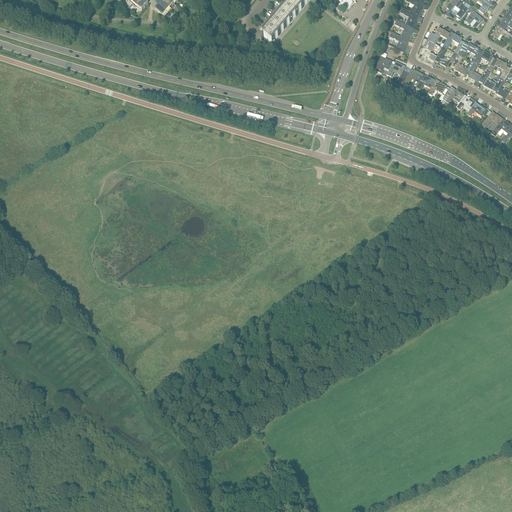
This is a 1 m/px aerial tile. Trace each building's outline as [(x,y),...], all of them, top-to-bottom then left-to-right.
[(148,3),(144,0),(143,0),(137,7),(142,11),(148,3)] [(169,0),(162,0),(162,1),(170,8),(172,9),(175,5),(173,3),(169,0)] [(310,0),(295,0),(263,38),(272,45),(310,0)] [(336,0),(337,0),(339,1),(341,3),(340,3),(341,3),(339,6),(346,12),(355,2),(356,2),(353,0),(336,0)] [(422,10),(424,5),(413,0),(405,0),(405,1),(414,6),(410,13),(419,17),(423,10),(422,10)] [(482,6),(478,11),(483,15),(491,5),(489,3),(491,1),(489,0),(478,0),(477,2),(482,6)] [(166,12),(170,8),(162,1),(158,5),(166,12)] [(461,4),(459,2),(455,7),(460,11),(456,16),(458,17),(457,19),(460,21),(469,9),(464,6),(466,4),(463,1),(461,4)] [(162,16),(166,12),(158,5),(155,9),(162,16)] [(470,15),(465,21),(470,25),(473,27),(476,22),(479,24),(483,19),(475,13),(477,11),(472,7),(472,8),(470,9),(470,10),(469,11),(470,11),(468,13),(470,15)] [(419,17),(410,13),(402,9),(400,12),(399,13),(409,18),(405,25),(414,29),(418,22),(417,22),(419,17)] [(503,20),(498,26),(504,30),(507,26),(511,29),(511,22),(511,21),(510,21),(505,17),(504,16),(502,19),(503,20)] [(414,29),(405,25),(397,21),(396,22),(394,25),(404,30),(400,37),(409,41),(412,34),(414,29)] [(504,30),(498,26),(497,26),(495,29),(496,29),(492,36),(497,40),(501,35),(508,40),(511,36),(509,34),(504,30)] [(432,33),(428,40),(436,45),(440,36),(447,40),(450,34),(439,28),(435,35),(432,33)] [(450,34),(447,40),(443,47),(447,50),(452,41),(459,45),(462,39),(451,32),(450,34)] [(409,41),(400,37),(392,33),(391,34),(389,37),(399,42),(395,49),(403,54),(407,46),(409,41)] [(431,53),(436,45),(428,40),(424,38),(421,46),(424,47),(423,47),(427,49),(422,56),(434,63),(435,61),(437,57),(431,53)] [(464,42),(461,48),(457,54),(463,58),(467,51),(475,56),(472,62),(479,49),(470,44),(470,45),(464,42)] [(447,50),(443,47),(437,57),(435,61),(446,68),(449,62),(442,58),(447,50)] [(486,70),(485,70),(486,70),(493,57),(485,52),(484,53),(479,50),(479,49),(472,62),(477,65),(481,59),(489,63),(487,67),(486,70)] [(457,55),(453,62),(451,67),(456,70),(455,71),(464,76),(472,62),(467,69),(459,65),(463,58),(457,54),(457,55)] [(375,70),(374,71),(379,73),(382,74),(383,70),(384,68),(389,70),(393,62),(386,58),(381,56),(375,70)] [(493,57),(486,70),(491,73),(495,66),(503,71),(499,78),(507,64),(499,59),(498,61),(493,58),(493,57)] [(388,72),(386,76),(387,76),(389,77),(391,78),(394,72),(401,75),(399,79),(398,81),(400,83),(401,81),(406,73),(403,71),(405,67),(398,63),(397,64),(393,62),(389,70),(388,72)] [(486,70),(485,70),(482,77),(474,72),(477,65),(472,62),(464,76),(465,74),(470,77),(469,79),(478,83),(486,70)] [(511,68),(511,69),(506,66),(507,64),(499,78),(505,82),(509,75),(511,76),(511,68)] [(409,75),(404,82),(409,85),(410,83),(417,87),(423,75),(416,71),(416,72),(412,70),(409,75)] [(487,80),(491,73),(486,70),(478,83),(479,82),(484,85),(483,86),(492,91),(499,78),(496,85),(487,80)] [(428,78),(423,75),(417,87),(416,88),(421,91),(424,85),(430,89),(435,81),(428,77),(428,78)] [(501,89),(505,82),(499,78),(492,91),(497,94),(497,95),(505,100),(511,88),(511,87),(509,93),(501,89)] [(439,83),(435,81),(430,89),(428,94),(432,96),(435,91),(442,95),(447,86),(440,82),(439,83)] [(441,101),(441,102),(443,104),(444,105),(446,102),(449,104),(453,99),(459,104),(465,96),(458,91),(458,92),(450,87),(445,96),(441,101)] [(465,96),(459,104),(456,108),(460,111),(464,106),(471,110),(476,103),(469,98),(469,99),(465,96)] [(471,110),(467,115),(472,118),(475,112),(482,117),(483,116),(485,117),(486,115),(489,111),(480,105),(476,103),(471,110)] [(491,122),(497,127),(503,120),(497,114),(496,115),(492,112),(492,113),(489,116),(483,124),(487,127),(491,122)] [(507,123),(503,120),(497,127),(491,134),(495,137),(497,134),(498,135),(502,130),(508,134),(508,135),(511,129),(511,125),(507,122),(507,123)] [(504,139),(502,142),(508,147),(510,140),(511,138),(511,137),(511,129),(508,135),(508,134),(506,136),(504,139)]
